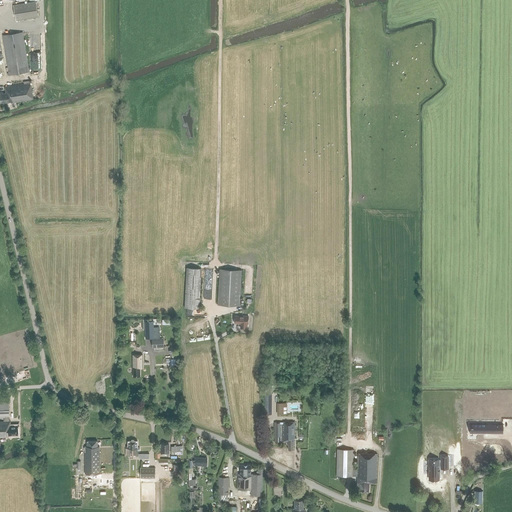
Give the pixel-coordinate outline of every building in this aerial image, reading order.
[(38,17),(35,1),(13,5),(16,21),(38,17)] [(29,72),(22,32),(2,35),(9,73),(7,73),(7,75),(29,72)] [(10,104),(33,101),(30,81),(24,82),(24,84),(5,87),(6,93),(3,94),(2,92),(0,92),(0,103),(4,102),(4,104),(10,103),(10,104)] [(201,268),(186,267),(184,308),(199,309),(201,268)] [(217,305),(239,306),(241,270),(219,269),(217,305)] [(240,328),(246,329),(247,324),(248,316),(242,316),(234,316),(234,323),(240,324),(240,328)] [(144,322),(145,339),(153,339),(153,338),(159,338),(158,326),(153,326),(153,321),(144,322)] [(151,340),(151,348),(163,347),(163,339),(151,340)] [(142,369),(142,355),(132,355),(132,369),(133,369),(133,377),(140,377),(139,369),(142,369)] [(8,435),(18,435),(18,426),(10,426),(10,421),(9,421),(8,401),(0,401),(0,417),(3,418),(3,421),(0,421),(0,437),(8,437),(8,435)] [(277,413),(284,413),(284,409),(287,410),(287,402),(277,402),(277,413)] [(294,439),(295,439),(295,422),(274,423),(274,442),(281,442),(281,424),(282,424),(282,442),(287,442),(287,445),(288,445),(288,450),(293,450),(293,445),(294,445),(294,439)] [(470,425),(471,425),(471,433),(470,433),(488,433),(488,424),(470,424),(470,425)] [(494,424),(494,433),(503,433),(503,424),(494,424)] [(85,474),(99,474),(99,447),(97,447),(97,441),(87,441),(87,447),(84,447),(84,448),(84,450),(85,450),(85,474)] [(125,447),(126,456),(128,456),(128,460),(134,460),(134,456),(139,455),(139,448),(137,448),(137,441),(128,441),(128,447),(125,447)] [(169,454),(169,450),(169,444),(161,444),(161,450),(161,454),(166,454),(166,457),(169,457),(169,454)] [(178,454),(183,454),(183,445),(171,445),(171,451),(177,451),(178,454)] [(357,476),(357,487),(359,487),(359,491),(369,491),(369,483),(376,484),(377,454),(357,453),(357,470),(353,470),(353,450),(337,449),(336,476),(353,477),(353,476),(357,476)] [(435,479),(439,479),(439,467),(441,467),(441,468),(448,468),(448,456),(441,456),(441,460),(439,460),(429,460),(429,479),(434,479),(435,479)] [(206,466),(207,458),(198,458),(198,457),(194,457),(194,461),(192,461),(189,461),(188,468),(191,468),(192,466),(206,466)] [(240,471),(240,474),(238,474),(237,490),(246,490),(251,490),(250,496),(262,496),(263,470),(258,469),(258,475),(251,474),(251,475),(250,474),(250,465),(240,464),(240,471)] [(155,468),(140,468),(140,478),(155,478),(155,468)] [(228,499),(228,477),(218,477),(218,499),(218,500),(224,501),(227,501),(227,499),(228,499)] [(304,511),(305,510),(303,510),(303,501),(294,501),(294,508),(293,508),(292,511),(304,511)]
